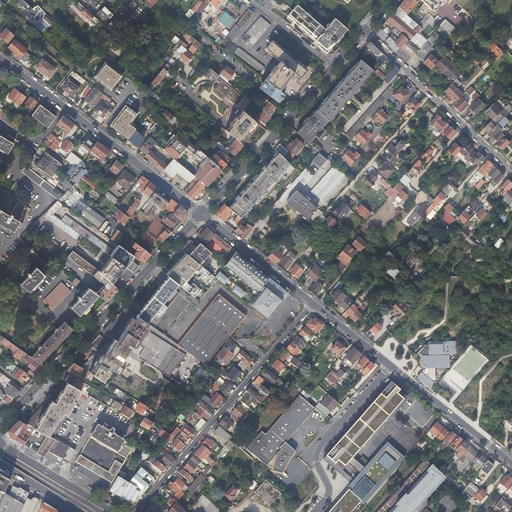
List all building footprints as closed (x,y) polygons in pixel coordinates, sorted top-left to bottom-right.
[(34,17),(41,9),(36,4),(32,9),(22,0),(18,0),(16,3),(20,7),(22,6),(34,17)] [(134,10),(138,6),(132,0),(128,5),(134,10)] [(199,0),(198,0),(191,8),(194,11),(202,2),(199,0)] [(210,0),(203,9),(206,11),(208,8),(209,8),(212,4),(215,6),(219,2),(217,1),(217,0),(210,0)] [(403,0),(398,6),(406,13),(417,0),(403,0)] [(421,0),(423,2),(428,6),(430,8),(430,7),(433,10),(440,1),(442,3),(445,0),(444,0),(421,0)] [(121,2),(114,10),(117,13),(120,9),(128,15),(131,11),(121,2)] [(81,3),(76,7),(81,11),(85,7),(81,3)] [(290,12),(332,46),(347,28),(334,17),(325,28),(297,4),(292,10),(290,12)] [(106,22),(113,15),(104,6),(97,13),(106,22)] [(406,13),(398,6),(393,12),(413,28),(417,23),(406,13)] [(85,7),(81,11),(93,23),(95,21),(97,22),(98,20),(85,7)] [(249,9),(237,24),(242,29),(255,13),(249,9)] [(81,11),(81,12),(93,23),(81,11)] [(203,11),(198,17),(202,20),(206,14),(203,11)] [(49,23),(52,20),(44,12),(42,14),(46,19),(45,20),(49,23)] [(226,12),(219,20),(227,27),(234,19),(226,12)] [(318,45),(325,52),(326,52),(332,46),(290,12),(287,16),(294,21),(294,20),(296,21),(295,23),(315,40),(316,39),(318,40),(318,41),(320,43),(318,45)] [(426,14),(417,23),(422,27),(426,23),(426,21),(429,17),(426,14)] [(261,15),(246,33),(250,37),(246,42),(251,46),(270,24),(261,15)] [(417,23),(413,28),(417,32),(422,27),(417,23)] [(0,35),(8,42),(14,35),(10,32),(12,30),(7,26),(0,34),(0,35)] [(395,42),(379,28),(377,30),(377,34),(396,51),(400,46),(407,39),(395,27),(392,31),(399,37),(395,42)] [(238,30),(230,40),(231,40),(237,45),(245,35),(238,30)] [(441,36),(435,31),(432,34),(438,40),(441,36)] [(196,39),(187,32),(182,38),(188,43),(190,41),(193,43),(188,48),(193,52),(200,43),(195,40),(196,39)] [(438,40),(432,34),(427,40),(426,41),(432,47),(438,40)] [(25,48),(15,39),(8,47),(17,55),(25,48)] [(180,39),(178,42),(185,47),(187,44),(180,39)] [(415,52),(419,49),(407,39),(400,46),(411,56),(412,56),(415,52)] [(281,61),(265,79),(277,88),(292,71),(300,77),(306,70),(272,40),(266,48),(281,61)] [(369,40),(365,44),(374,53),(375,52),(378,54),(381,51),(369,40)] [(424,61),(434,50),(435,50),(432,47),(426,41),(419,49),(415,52),(412,56),(411,56),(407,61),(407,62),(411,66),(416,60),(420,57),(424,61)] [(504,52),(492,41),(487,46),(499,57),(504,52)] [(178,42),(174,46),(177,49),(178,48),(183,52),(179,57),(185,62),(191,54),(186,50),(186,49),(185,47),(178,42)] [(396,51),(407,61),(411,56),(400,46),(396,51)] [(238,47),(234,52),(260,72),(264,66),(238,47)] [(17,55),(15,56),(19,59),(20,58),(24,61),(29,55),(26,52),(27,50),(25,48),(17,55)] [(434,57),(437,54),(434,50),(424,61),(423,61),(427,65),(425,67),(429,71),(433,66),(434,65),(438,61),(434,57)] [(388,57),(384,54),(377,61),(381,64),(388,57)] [(442,71),(450,62),(443,55),(441,58),(438,61),(434,65),(438,69),(439,68),(442,71)] [(172,67),(176,62),(171,58),(165,65),(168,68),(170,66),(172,67)] [(42,59),(35,67),(49,77),(55,69),(42,59)] [(361,59),(317,110),(329,119),(330,120),(373,69),(361,59)] [(97,80),(110,89),(121,74),(105,62),(100,68),(101,69),(94,78),(96,79),(97,81),(97,80)] [(451,62),(450,62),(442,71),(452,82),(453,81),(462,72),(459,70),(460,69),(454,63),(453,64),(451,62)] [(228,79),(234,71),(226,65),(220,73),(228,79)] [(151,82),(153,84),(155,85),(159,81),(159,82),(164,76),(164,75),(167,71),(166,70),(163,67),(151,82)] [(250,99),(232,85),(210,67),(204,74),(208,77),(210,75),(221,83),(216,89),(242,109),(250,99)] [(379,70),(377,73),(384,78),(388,82),(397,72),(392,68),(386,76),(379,70)] [(121,74),(110,89),(111,90),(122,75),(121,74)] [(394,87),(402,78),(399,76),(393,82),(392,85),(394,87)] [(401,85),(406,80),(404,78),(396,87),(398,89),(401,85)] [(281,98),(284,93),(277,88),(265,79),(261,84),(281,98)] [(68,80),(62,88),(72,96),(79,88),(68,80)] [(456,84),(453,81),(452,82),(452,83),(445,90),(449,94),(456,87),(460,83),(458,82),(456,84)] [(461,84),(460,83),(456,87),(449,94),(444,100),(447,103),(453,98),(454,99),(461,92),(462,91),(460,89),(459,90),(457,88),(461,84)] [(391,85),(346,135),(352,139),(355,137),(360,131),(362,129),(371,118),(377,111),(380,108),(391,96),(393,94),(396,90),(391,85)] [(408,92),(401,85),(398,89),(396,90),(393,94),(398,99),(401,102),(406,97),(404,96),(408,92)] [(13,100),(20,92),(17,90),(18,89),(15,87),(8,96),(13,100)] [(106,95),(94,87),(85,98),(84,100),(85,101),(86,99),(93,105),(100,96),(103,98),(104,97),(106,95)] [(22,95),(20,92),(13,100),(19,105),(26,95),(24,93),(22,95)] [(461,92),(454,99),(456,101),(460,96),(463,94),(461,92)] [(25,103),(32,109),(37,102),(30,96),(25,103)] [(84,100),(85,98),(81,96),(76,102),(80,105),(84,100)] [(468,103),(460,96),(456,101),(453,103),(461,111),(468,103)] [(265,104),(261,108),(263,110),(270,115),(273,111),(272,110),(275,106),(265,98),(262,102),(265,104)] [(414,98),(408,105),(410,108),(408,110),(411,113),(420,103),(414,98)] [(478,98),(467,110),(470,113),(473,110),(476,113),(485,105),(478,98)] [(497,99),(484,112),(491,120),(505,106),(497,99)] [(40,104),(31,115),(48,127),(56,116),(40,104)] [(99,104),(93,112),(93,113),(96,115),(97,115),(104,120),(111,112),(107,109),(108,107),(105,105),(104,107),(99,104)] [(124,105),(136,115),(137,114),(125,104),(124,105)] [(123,136),(126,139),(127,138),(133,130),(135,128),(130,123),(136,115),(124,105),(110,124),(123,135),(123,136)] [(509,111),(505,106),(491,120),(484,127),(489,131),(503,117),(509,111)] [(389,116),(380,108),(371,118),(374,122),(377,119),(382,123),(389,116)] [(0,117),(16,130),(15,130),(16,130),(20,125),(0,109),(0,117)] [(173,115),(166,109),(160,115),(168,121),(173,115)] [(259,124),(242,109),(225,129),(233,136),(242,143),(259,124)] [(313,113),(310,116),(325,130),(325,129),(322,127),(329,119),(317,110),(317,109),(314,113),(313,113)] [(427,109),(423,115),(429,121),(434,115),(427,109)] [(270,115),(263,110),(260,113),(259,112),(256,116),(264,123),(270,115)] [(436,127),(442,120),(440,118),(441,117),(437,114),(430,122),(433,125),(436,127)] [(63,115),(56,124),(67,132),(74,124),(63,115)] [(300,129),(297,132),(312,145),(316,141),(313,138),(315,135),(318,138),(325,130),(310,116),(300,128),(300,129)] [(500,129),(507,121),(503,117),(489,131),(487,133),(489,135),(491,133),(494,135),(499,129),(500,129)] [(434,129),(433,129),(437,132),(439,130),(441,132),(448,124),(444,121),(444,122),(442,120),(436,127),(434,129)] [(78,127),(74,124),(67,132),(65,136),(69,138),(78,127)] [(109,125),(123,136),(123,135),(110,124),(109,125)] [(408,125),(398,133),(402,137),(412,129),(408,125)] [(443,132),(437,138),(440,141),(446,135),(450,138),(456,132),(450,126),(443,132)] [(372,134),(368,131),(366,133),(362,129),(360,131),(355,137),(363,145),(372,134)] [(504,134),(500,129),(499,129),(494,135),(493,136),(498,140),(504,134)] [(133,130),(127,138),(137,146),(143,138),(133,130)] [(210,158),(179,131),(175,135),(173,133),(165,143),(167,145),(163,149),(173,158),(175,159),(185,147),(187,149),(188,152),(197,160),(198,159),(204,163),(200,168),(198,166),(195,170),(197,171),(194,175),(197,178),(205,184),(221,168),(210,158)] [(0,134),(0,148),(8,153),(13,143),(0,134)] [(50,145),(44,140),(43,142),(54,150),(56,148),(58,145),(53,141),(56,138),(51,134),(47,138),(52,142),(50,145)] [(242,143),(233,136),(228,141),(231,143),(239,149),(243,144),(242,143)] [(509,142),(504,136),(497,143),(502,149),(508,143),(509,142)] [(88,151),(89,150),(94,144),(85,138),(80,145),(84,148),(83,149),(85,150),(85,149),(88,151)] [(221,138),(218,141),(225,147),(227,145),(226,143),(221,138)] [(280,143),(275,149),(278,152),(284,158),(289,153),(293,156),(295,153),(303,144),(296,138),(293,142),(292,141),(287,147),(289,148),(288,150),(286,148),(280,143)] [(393,139),(390,142),(391,143),(395,146),(400,141),(397,138),(393,139)] [(480,148),(470,138),(467,142),(473,148),(472,150),(475,153),(480,148)] [(66,139),(60,147),(66,152),(72,144),(66,139)] [(402,139),(400,141),(395,146),(399,150),(406,142),(404,140),(402,139)] [(110,151),(96,141),(94,144),(89,150),(90,151),(91,150),(99,156),(97,158),(93,162),(92,161),(89,159),(92,154),(88,151),(82,160),(76,167),(69,177),(76,182),(79,179),(83,176),(98,162),(110,151)] [(218,141),(216,144),(227,154),(230,151),(225,147),(218,141)] [(150,149),(151,147),(145,142),(140,148),(146,153),(150,149)] [(454,142),(447,150),(450,153),(453,156),(460,148),(454,142)] [(473,148),(467,142),(459,151),(456,154),(466,163),(475,153),(472,150),(473,148)] [(239,149),(231,143),(231,144),(230,145),(228,147),(226,146),(225,147),(230,151),(234,155),(239,149)] [(317,143),(314,147),(319,151),(322,148),(317,143)] [(395,146),(391,143),(387,149),(390,152),(386,156),(387,157),(388,158),(392,161),(396,157),(394,155),(399,150),(395,146)] [(424,153),(419,158),(421,160),(423,162),(424,160),(426,161),(429,158),(432,155),(430,153),(435,148),(432,145),(424,154),(424,153)] [(319,151),(314,147),(311,150),(317,155),(320,152),(319,151)] [(56,148),(54,150),(65,159),(67,156),(56,148)] [(317,155),(312,161),(320,168),(327,160),(327,161),(328,160),(331,162),(334,158),(329,154),(326,157),(320,151),(322,148),(319,151),(320,152),(317,155)] [(155,166),(161,172),(167,165),(162,161),(163,160),(161,158),(160,159),(153,153),(154,152),(150,149),(144,156),(155,165),(155,166)] [(354,154),(349,149),(341,157),(350,166),(361,155),(356,151),(354,154)] [(218,156),(225,162),(226,161),(227,162),(228,162),(231,159),(231,158),(222,151),(218,156)] [(478,151),(472,158),(475,161),(479,164),(485,157),(478,151)] [(82,160),(70,152),(67,156),(65,159),(76,167),(82,160)] [(278,152),(229,207),(234,211),(235,212),(238,215),(241,218),(290,163),(284,158),(278,152)] [(47,153),(37,166),(50,176),(53,172),(54,173),(59,166),(58,166),(60,162),(47,153)] [(221,168),(226,163),(225,162),(218,156),(215,153),(210,158),(221,168)] [(411,161),(414,164),(419,159),(422,155),(419,153),(415,158),(414,157),(411,161)] [(103,158),(98,162),(101,166),(107,161),(103,158)] [(167,165),(161,172),(162,172),(170,179),(176,171),(191,183),(183,192),(192,199),(205,184),(197,178),(194,175),(175,159),(173,158),(167,165)] [(488,159),(477,171),(479,173),(480,172),(484,174),(493,164),(488,159)] [(116,160),(109,168),(111,170),(110,171),(112,172),(112,171),(116,173),(122,165),(116,160)] [(394,169),(385,161),(378,170),(386,178),(394,169)] [(413,166),(418,171),(421,167),(419,165),(416,163),(413,166)] [(32,170),(26,165),(22,172),(58,199),(63,195),(32,170)] [(311,191),(315,196),(339,169),(335,165),(311,191)] [(499,171),(494,165),(487,172),(493,178),(499,171)] [(403,176),(405,174),(406,172),(408,170),(403,166),(398,171),(403,176)] [(411,171),(414,174),(418,171),(413,166),(409,170),(411,171)] [(306,167),(301,173),(298,176),(279,198),(282,201),(300,181),(304,185),(314,174),(306,167)] [(125,169),(123,171),(131,177),(132,176),(135,178),(136,177),(125,169)] [(339,169),(315,196),(321,201),(345,174),(339,169)] [(131,177),(123,171),(116,181),(127,189),(135,178),(132,176),(131,177)] [(504,175),(500,171),(488,184),(492,187),(504,175)] [(368,177),(365,180),(371,186),(374,182),(377,178),(371,172),(367,176),(368,177)] [(314,174),(304,185),(305,185),(314,175),(314,174)] [(149,181),(141,175),(137,181),(138,182),(140,184),(138,187),(143,190),(149,181)] [(83,176),(80,180),(93,189),(95,186),(83,176)] [(390,193),(391,194),(393,192),(394,189),(392,188),(391,186),(391,185),(383,178),(381,181),(392,191),(390,193)] [(507,191),(509,189),(508,189),(511,184),(511,182),(508,178),(501,186),(504,189),(501,192),(501,193),(503,195),(504,195),(507,191)] [(482,179),(475,185),(478,188),(484,181),(482,179)] [(157,188),(149,181),(143,190),(142,190),(150,197),(154,192),(155,191),(157,188)] [(391,194),(390,195),(394,198),(397,195),(403,201),(408,196),(406,194),(402,190),(404,188),(398,182),(393,187),(392,188),(394,189),(393,192),(391,194)] [(93,189),(100,195),(103,192),(95,186),(93,189)] [(240,187),(233,194),(236,197),(242,190),(240,187)] [(511,202),(511,200),(511,190),(510,191),(509,189),(507,191),(504,195),(503,195),(511,202)] [(289,202),(299,191),(298,190),(295,193),(287,201),(289,202)] [(91,191),(87,196),(95,202),(99,196),(91,191)] [(311,201),(299,191),(289,202),(300,213),(304,208),(311,201)] [(440,191),(433,199),(434,200),(438,203),(445,195),(440,191)] [(107,192),(103,197),(114,205),(118,200),(107,192)] [(154,220),(155,218),(164,207),(168,202),(162,197),(160,196),(154,192),(150,197),(148,199),(155,205),(147,215),(154,220)] [(124,213),(132,219),(135,216),(131,213),(138,204),(140,201),(137,199),(139,197),(138,196),(128,209),(125,212),(124,213)] [(172,214),(182,221),(187,215),(186,210),(180,205),(176,209),(175,208),(179,204),(171,198),(168,202),(164,207),(171,213),(174,210),(175,211),(172,214)] [(475,198),(469,205),(475,211),(482,204),(475,198)] [(63,204),(57,200),(56,202),(47,210),(48,210),(53,214),(63,204)] [(323,213),(311,201),(304,208),(312,214),(318,219),(322,215),(322,214),(323,213)] [(0,223),(14,231),(17,226),(20,228),(31,209),(18,202),(10,215),(0,209),(0,223)] [(435,205),(432,202),(428,207),(427,208),(430,211),(435,205)] [(229,207),(224,204),(217,211),(217,216),(224,222),(232,212),(234,211),(229,207)] [(337,207),(333,211),(339,217),(348,207),(346,204),(344,204),(339,209),(337,207)] [(362,204),(357,210),(366,218),(371,212),(362,204)] [(86,205),(81,213),(99,226),(103,221),(107,223),(108,221),(86,205)] [(412,216),(416,220),(423,212),(425,211),(420,206),(412,216)] [(467,207),(458,217),(464,222),(470,216),(467,213),(470,210),(467,207)] [(304,208),(300,213),(308,219),(312,214),(304,208)] [(476,222),(478,223),(487,213),(482,208),(477,213),(479,215),(478,216),(480,218),(476,222)] [(115,217),(127,226),(132,219),(124,213),(119,209),(117,212),(118,213),(115,217)] [(456,219),(445,209),(439,215),(450,225),(456,219)] [(53,214),(48,210),(44,216),(78,240),(82,235),(76,231),(61,220),(53,214)] [(170,213),(163,221),(170,226),(177,219),(170,213)] [(318,219),(312,214),(308,219),(313,224),(318,219)] [(76,231),(82,235),(84,236),(102,249),(107,253),(111,248),(65,215),(61,220),(76,231)] [(240,225),(235,231),(244,238),(253,228),(248,223),(244,227),(241,224),(244,220),(241,218),(238,215),(234,220),(240,225)] [(329,216),(324,222),(330,227),(335,221),(329,216)] [(149,232),(162,242),(172,231),(155,218),(154,220),(146,230),(149,232)] [(341,221),(333,230),(337,233),(345,224),(341,221)] [(438,222),(433,226),(437,231),(442,227),(438,222)] [(195,233),(199,235),(206,227),(200,228),(195,233)] [(207,245),(209,246),(212,244),(210,242),(212,240),(210,238),(214,234),(206,227),(199,235),(198,236),(207,245)] [(110,234),(108,237),(111,238),(116,231),(114,229),(110,234)] [(116,231),(111,238),(116,242),(123,233),(117,229),(116,231)] [(148,233),(149,232),(146,230),(143,233),(142,233),(140,236),(140,237),(151,245),(156,239),(148,233)] [(226,251),(231,256),(233,253),(236,250),(214,233),(214,234),(210,238),(212,240),(210,242),(212,244),(209,246),(221,257),(226,251)] [(367,242),(359,235),(352,243),(350,245),(356,250),(358,248),(360,250),(367,242)] [(143,261),(151,253),(130,238),(127,242),(136,248),(134,250),(135,251),(133,254),(136,256),(143,261)] [(188,254),(200,264),(209,255),(211,252),(199,242),(197,245),(190,239),(181,248),(185,252),(188,254)] [(281,243),(276,248),(282,254),(287,249),(281,243)] [(341,260),(336,267),(341,271),(344,268),(345,264),(356,251),(356,250),(350,245),(348,243),(337,256),(341,260)] [(128,268),(133,272),(139,265),(132,260),(136,256),(133,254),(119,244),(111,255),(112,256),(122,263),(128,268)] [(410,244),(402,252),(405,254),(412,246),(410,244)] [(316,250),(310,245),(306,250),(311,255),(316,250)] [(276,248),(268,257),(271,259),(275,262),(282,254),(276,248)] [(118,274),(125,280),(133,272),(128,268),(122,263),(112,256),(111,255),(107,253),(102,249),(96,257),(106,265),(100,272),(111,282),(118,274)] [(99,294),(106,300),(118,288),(111,282),(100,272),(98,270),(72,250),(68,256),(93,275),(100,281),(101,280),(104,283),(105,285),(104,285),(103,286),(101,287),(96,292),(99,294)] [(288,292),(236,250),(228,259),(225,264),(223,266),(257,292),(248,303),(267,318),(288,292)] [(389,250),(385,255),(393,262),(397,258),(389,250)] [(413,250),(405,259),(407,261),(406,263),(408,265),(410,264),(412,266),(420,257),(413,250)] [(296,257),(289,251),(286,255),(280,262),(286,268),(289,265),(290,264),(296,257)] [(188,254),(185,252),(181,258),(175,265),(174,264),(166,273),(168,275),(169,276),(176,281),(178,283),(195,296),(201,289),(193,282),(189,285),(184,280),(195,267),(202,273),(200,276),(207,283),(214,275),(200,264),(188,254)] [(313,262),(312,264),(305,272),(316,281),(324,270),(313,262)] [(296,264),(290,271),(298,278),(304,270),(296,264)] [(400,272),(393,265),(388,272),(395,278),(400,272)] [(28,275),(20,283),(29,291),(45,275),(36,266),(30,273),(29,272),(27,274),(28,275)] [(229,278),(219,270),(215,276),(224,284),(229,278)] [(171,291),(178,283),(176,281),(169,276),(168,275),(161,283),(171,291)] [(318,292),(321,288),(323,285),(317,280),(312,287),(318,292)] [(342,283),(340,280),(328,294),(336,301),(335,301),(335,303),(336,304),(337,303),(338,304),(339,303),(346,295),(348,293),(346,291),(344,294),(341,291),(340,292),(338,290),(342,285),(342,283)] [(61,282),(43,301),(52,311),(71,292),(61,282)] [(162,302),(171,291),(161,283),(144,306),(153,313),(158,318),(168,306),(162,302)] [(246,291),(237,284),(232,290),(241,297),(246,291)] [(79,315),(99,294),(96,292),(89,288),(80,297),(79,296),(77,297),(79,299),(71,306),(79,315)] [(218,293),(177,344),(200,360),(206,364),(230,334),(231,335),(233,333),(231,332),(234,329),(235,330),(237,327),(236,326),(239,322),(241,323),(243,320),(241,319),(245,315),(218,293)] [(354,302),(346,295),(339,303),(346,310),(352,303),(354,302)] [(400,317),(408,309),(398,299),(390,308),(393,311),(395,310),(398,313),(397,314),(400,317)] [(355,300),(354,302),(352,303),(346,310),(350,315),(356,309),(357,308),(360,305),(355,300)] [(356,309),(350,315),(349,316),(354,320),(366,308),(361,303),(360,305),(357,308),(356,309)] [(153,313),(144,306),(137,314),(147,322),(153,313)] [(137,314),(126,307),(114,319),(125,327),(140,338),(189,373),(200,360),(177,344),(147,322),(137,314)] [(310,319),(306,324),(308,326),(311,329),(312,329),(316,332),(323,324),(315,318),(312,321),(310,319)] [(125,327),(114,319),(103,330),(115,339),(115,340),(117,341),(125,327)] [(38,349),(31,356),(40,362),(72,329),(64,321),(57,329),(57,328),(54,331),(55,331),(41,346),(40,345),(38,348),(38,349)] [(382,327),(377,321),(370,328),(376,333),(382,327)] [(313,334),(304,326),(299,333),(303,337),(305,334),(310,338),(313,334)] [(140,338),(125,327),(117,341),(115,340),(114,339),(111,344),(104,354),(119,364),(131,345),(132,344),(134,345),(135,346),(137,343),(140,338)] [(0,360),(2,358),(0,356),(0,342),(1,341),(13,350),(11,354),(18,359),(22,354),(25,356),(24,357),(26,358),(26,359),(36,366),(33,370),(37,373),(44,365),(40,362),(31,356),(0,334),(0,360)] [(111,344),(100,334),(89,345),(97,350),(104,354),(111,344)] [(297,335),(291,342),(296,345),(299,348),(304,341),(297,335)] [(140,338),(137,343),(144,348),(139,356),(145,360),(143,364),(176,385),(178,381),(181,383),(189,373),(140,338)] [(337,341),(330,349),(337,354),(344,347),(337,341)] [(456,341),(429,341),(417,353),(419,355),(422,355),(422,367),(448,367),(448,353),(456,353),(456,341)] [(296,345),(291,342),(286,348),(290,352),(296,345)] [(224,346),(215,356),(224,364),(233,354),(224,346)] [(353,364),(361,354),(353,348),(345,357),(353,364)] [(120,375),(124,368),(119,364),(104,354),(97,350),(82,366),(89,370),(91,372),(103,379),(110,369),(120,375)] [(252,359),(241,350),(238,353),(244,358),(238,364),(243,369),(252,359)] [(285,350),(278,358),(282,361),(284,363),(287,359),(285,358),(286,357),(289,359),(288,360),(297,368),(301,363),(285,350)] [(23,363),(26,359),(26,358),(24,357),(25,356),(22,354),(18,359),(23,363)] [(363,369),(369,362),(363,357),(357,363),(363,369)] [(276,359),(272,365),(279,371),(284,365),(276,359)] [(67,369),(76,374),(82,366),(74,361),(67,369)] [(373,365),(369,362),(363,369),(361,372),(365,375),(373,365)] [(233,367),(226,375),(233,381),(240,373),(233,367)] [(424,376),(435,385),(442,376),(432,367),(424,376)] [(13,373),(12,374),(22,381),(27,374),(20,368),(15,375),(13,373)] [(332,369),(331,370),(327,375),(334,382),(337,378),(339,376),(336,373),(332,369)] [(340,369),(336,373),(339,376),(340,377),(345,373),(340,369)] [(86,382),(65,370),(59,376),(66,380),(81,390),(86,382)] [(285,384),(269,370),(268,371),(264,375),(273,383),(276,380),(279,382),(277,384),(282,387),(285,384)] [(0,397),(1,398),(3,399),(6,401),(8,403),(20,391),(16,388),(13,385),(10,383),(7,386),(4,384),(1,388),(5,391),(4,392),(2,390),(2,391),(0,389),(0,375),(4,378),(6,376),(0,371),(0,397)] [(221,374),(221,375),(219,377),(216,380),(222,385),(229,391),(230,392),(231,393),(233,390),(231,389),(232,387),(225,381),(224,382),(223,381),(226,377),(221,374)] [(334,382),(327,375),(324,378),(334,386),(336,383),(334,382)] [(53,437),(80,391),(81,390),(66,380),(25,423),(28,424),(46,434),(53,437)] [(256,395),(248,388),(245,390),(245,391),(248,393),(254,398),(257,401),(260,403),(270,392),(260,384),(255,380),(253,384),(265,394),(261,398),(257,395),(256,395)] [(391,382),(327,455),(342,468),(348,462),(359,472),(350,482),(352,484),(349,487),(327,511),(357,511),(383,483),(381,481),(394,467),(402,458),(390,448),(379,460),(382,464),(378,469),(368,461),(362,455),(357,461),(352,457),(406,396),(391,382)] [(229,391),(222,385),(219,389),(226,395),(227,394),(228,394),(230,392),(229,391)] [(119,395),(122,391),(116,387),(113,392),(119,395)] [(300,394),(306,399),(309,395),(303,390),(300,394)] [(201,398),(214,408),(215,406),(222,398),(216,392),(210,399),(203,393),(200,397),(201,398)] [(254,398),(248,393),(241,401),(242,402),(240,405),(251,414),(253,412),(247,406),(251,402),(254,398)] [(327,394),(314,408),(325,418),(338,404),(327,394)] [(305,400),(299,395),(265,435),(261,431),(246,449),(260,460),(264,464),(266,465),(270,467),(274,469),(275,469),(277,470),(278,470),(283,462),(285,463),(288,459),(291,456),(295,451),(285,442),(297,428),(295,426),(299,421),(298,420),(299,419),(300,419),(303,416),(305,418),(314,408),(311,405),(305,400)] [(0,411),(8,403),(6,401),(3,399),(1,398),(0,397),(0,411)] [(121,404),(114,399),(110,407),(117,411),(121,404)] [(148,407),(146,405),(139,401),(135,409),(146,416),(148,413),(146,411),(148,407)] [(209,414),(211,415),(213,412),(202,403),(201,404),(198,402),(196,403),(201,407),(203,409),(209,414)] [(233,413),(230,416),(241,425),(244,422),(239,418),(245,411),(237,405),(231,412),(233,413)] [(125,406),(120,413),(128,417),(130,418),(130,417),(129,416),(132,410),(125,406)] [(191,410),(190,410),(186,407),(177,417),(180,420),(179,421),(180,423),(187,415),(191,410)] [(199,416),(204,420),(209,414),(203,409),(201,407),(196,413),(199,416)] [(191,409),(191,410),(187,415),(190,418),(193,416),(194,417),(193,418),(198,422),(195,425),(199,429),(205,422),(199,417),(199,416),(196,413),(191,409)] [(225,416),(219,423),(227,430),(232,423),(225,416)] [(297,428),(305,418),(303,416),(300,419),(299,419),(298,420),(299,421),(295,426),(297,428)] [(144,417),(140,424),(148,430),(153,422),(144,417)] [(25,423),(18,419),(8,430),(9,433),(10,436),(14,438),(18,432),(22,434),(28,424),(25,423)] [(436,422),(433,426),(429,430),(436,437),(440,432),(445,427),(442,425),(441,426),(440,425),(436,422)] [(194,431),(184,423),(183,424),(186,427),(182,431),(189,437),(194,431)] [(113,432),(110,430),(109,431),(97,424),(76,461),(80,464),(77,469),(110,489),(107,495),(116,500),(123,491),(126,488),(128,485),(125,483),(126,482),(115,476),(118,472),(121,474),(121,475),(122,476),(123,477),(124,476),(125,475),(125,474),(125,473),(124,472),(119,470),(120,470),(126,460),(125,459),(129,452),(134,452),(134,447),(136,445),(113,432)] [(229,434),(219,426),(214,431),(227,442),(224,446),(230,450),(234,445),(229,440),(232,437),(229,434)] [(440,432),(436,437),(440,440),(443,437),(445,438),(450,432),(446,429),(447,428),(446,426),(445,427),(440,432)] [(140,429),(137,434),(142,437),(140,440),(145,443),(150,435),(140,429)] [(180,434),(176,438),(183,444),(189,437),(182,431),(181,430),(179,433),(180,434)] [(445,439),(445,438),(440,444),(445,449),(450,443),(456,436),(451,431),(445,439)] [(18,432),(14,438),(24,444),(27,437),(22,434),(18,432)] [(68,445),(53,437),(46,434),(40,446),(37,452),(54,462),(57,456),(62,458),(68,445)] [(458,436),(452,442),(449,445),(455,450),(456,449),(462,442),(460,441),(462,439),(458,436)] [(183,444),(176,438),(171,444),(178,450),(183,444)] [(206,438),(201,444),(202,445),(208,450),(213,444),(215,445),(216,444),(211,440),(210,441),(206,438)] [(386,441),(368,461),(378,469),(382,464),(379,460),(390,448),(402,458),(403,459),(404,457),(386,441)] [(463,441),(462,442),(456,449),(462,454),(469,446),(463,441)] [(163,443),(161,446),(164,449),(167,452),(168,452),(170,449),(167,447),(167,446),(163,443)] [(75,449),(69,445),(62,458),(69,462),(75,449)] [(207,456),(210,452),(208,450),(202,445),(199,449),(207,456)] [(462,454),(463,455),(470,446),(469,445),(469,446),(462,454)] [(161,446),(153,455),(152,456),(155,459),(156,459),(164,449),(161,446)] [(429,446),(421,455),(427,459),(429,457),(431,455),(428,452),(432,448),(429,446)] [(470,446),(463,455),(471,462),(473,460),(479,454),(470,446)] [(207,456),(199,449),(194,454),(201,460),(203,457),(210,463),(212,460),(207,456)] [(144,450),(126,482),(125,483),(128,485),(133,480),(139,473),(148,461),(152,456),(153,455),(144,450)] [(168,452),(167,452),(161,460),(167,466),(174,458),(168,452)] [(194,454),(190,460),(196,465),(201,460),(194,454)] [(479,454),(473,460),(482,467),(487,460),(479,454)] [(57,456),(54,462),(59,465),(69,462),(62,458),(57,456)] [(216,463),(212,459),(212,460),(210,463),(208,465),(203,471),(201,473),(195,480),(187,489),(192,492),(204,478),(203,477),(216,463)] [(426,460),(426,459),(419,466),(376,511),(413,511),(419,506),(427,496),(444,478),(432,467),(433,466),(431,464),(426,460)] [(196,465),(190,460),(184,467),(190,473),(195,466),(200,470),(199,471),(201,473),(203,471),(196,465)] [(482,467),(480,469),(487,474),(494,466),(487,460),(482,467)] [(148,461),(139,473),(147,479),(157,468),(154,465),(151,463),(148,461)] [(154,465),(157,468),(161,472),(165,467),(158,461),(154,465)] [(275,469),(274,469),(272,471),(280,471),(281,470),(282,468),(285,463),(283,462),(278,470),(277,470),(275,469)] [(381,481),(383,483),(395,468),(394,467),(381,481)] [(157,468),(147,479),(154,485),(163,473),(161,472),(157,468)] [(179,473),(187,479),(190,475),(182,469),(179,473)] [(139,473),(133,480),(137,483),(148,492),(154,485),(147,479),(139,473)] [(511,478),(506,474),(499,483),(507,490),(509,488),(511,484),(511,478)] [(0,475),(0,492),(4,494),(5,493),(10,481),(4,479),(4,478),(0,475)] [(179,489),(180,490),(184,484),(178,478),(173,484),(179,489)] [(133,480),(128,485),(126,488),(130,492),(137,483),(133,480)] [(266,480),(255,492),(270,506),(281,494),(266,480)] [(173,484),(170,482),(167,486),(175,493),(179,489),(173,484)] [(470,482),(464,489),(474,496),(479,489),(470,482)] [(227,498),(230,500),(231,500),(234,496),(233,495),(237,489),(233,485),(224,495),(227,498)] [(14,499),(7,511),(20,511),(29,493),(19,487),(14,499)] [(464,489),(462,492),(471,500),(472,498),(474,496),(464,489)] [(472,498),(471,500),(479,507),(488,496),(479,489),(474,496),(480,501),(479,503),(472,498)] [(123,491),(116,500),(124,505),(131,497),(123,491)] [(170,504),(172,507),(177,501),(184,493),(181,491),(178,495),(170,504)] [(471,500),(462,492),(461,494),(470,501),(471,500)] [(5,493),(4,494),(0,502),(0,511),(7,511),(14,499),(5,493)] [(511,502),(503,496),(495,506),(500,509),(503,505),(508,509),(511,504),(511,502)] [(471,500),(470,501),(479,508),(479,507),(471,500)] [(185,511),(181,508),(182,506),(177,501),(172,507),(168,511),(185,511)] [(39,511),(38,511),(56,511),(58,511),(43,502),(39,511)]
